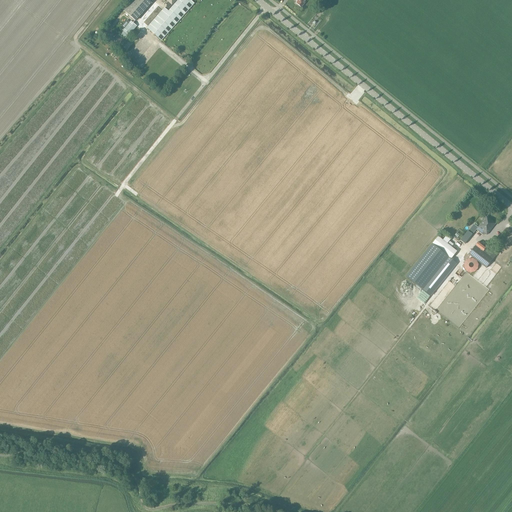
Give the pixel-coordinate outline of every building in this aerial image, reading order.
[(147,0),(134,0),(134,1),(124,12),(136,22),(145,11),(152,4),(147,0)] [(165,0),(168,3),(166,5),(167,6),(166,7),(169,9),(170,8),(171,9),(172,7),(171,7),(172,6),(177,0),(179,0),(168,12),(165,9),(147,29),(162,41),(194,4),(189,0),(165,0)] [(124,32),(129,36),(136,27),(131,23),(124,32)] [(468,231),(460,240),(465,243),(472,234),(476,230),(479,232),(483,235),(486,235),(487,234),(488,232),(495,223),(486,216),(478,227),(475,225),(469,232),(468,231)] [(438,237),(406,277),(422,290),(420,292),(428,299),(430,296),(431,297),(464,257),(460,253),(459,254),(438,237)] [(475,246),(482,252),(485,248),(478,242),(475,246)] [(475,246),(468,255),(486,268),(492,260),(475,246)]
